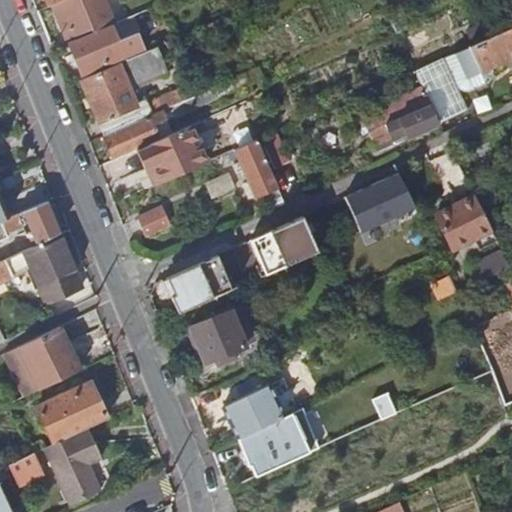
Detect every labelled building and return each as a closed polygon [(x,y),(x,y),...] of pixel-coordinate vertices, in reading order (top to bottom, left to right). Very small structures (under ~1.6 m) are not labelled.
[(44,0),(48,8),(66,0),(44,0)] [(104,0),(72,0),(73,1),(53,9),(66,39),(86,30),(84,26),(90,24),(94,33),(111,25),(115,24),(104,0)] [(111,25),(118,41),(135,33),(140,31),(133,16),(115,24),(111,25)] [(511,24),(467,45),(479,72),(490,67),(489,66),(511,55),(511,24)] [(118,41),(111,25),(94,33),(69,44),(82,75),(142,49),(135,33),(118,41)] [(479,72),(467,45),(441,57),(412,70),(419,83),(424,81),(421,75),(438,67),(441,73),(447,70),(454,86),(458,89),(462,90),(467,91),(486,82),(488,80),(491,75),(492,70),(490,67),(479,72)] [(92,106),(106,137),(195,96),(190,85),(146,105),(136,84),(164,71),(154,49),(117,65),(118,67),(82,83),(89,100),(92,106)] [(106,137),(104,138),(114,161),(136,151),(159,140),(152,126),(172,117),(176,117),(249,84),(244,74),(195,96),(106,137)] [(364,117),(368,131),(428,105),(421,88),(373,112),(364,117)] [(437,124),(428,105),(368,131),(367,131),(372,144),(390,135),(393,142),(437,124)] [(159,140),(136,151),(145,171),(151,167),(159,184),(207,162),(190,126),(159,140)] [(281,130),(265,137),(276,165),(293,158),(281,130)] [(390,135),(372,144),(375,149),(393,142),(390,135)] [(270,173),(256,140),(234,150),(239,163),(242,169),(247,180),(254,196),(267,191),(275,187),(270,173)] [(242,169),(239,163),(234,165),(237,172),(242,169)] [(151,167),(145,171),(153,187),(159,184),(151,167)] [(362,230),(418,205),(402,168),(345,193),(362,230)] [(254,196),(247,180),(242,183),(248,199),(254,196)] [(216,185),(207,189),(212,200),(224,194),(220,186),(216,185)] [(275,187),(267,191),(265,201),(269,211),(283,205),(275,187)] [(484,216),(474,196),(435,215),(453,250),(491,230),(484,216)] [(31,247),(57,234),(43,202),(22,211),(7,218),(0,221),(0,240),(7,238),(5,234),(23,226),(31,247)] [(161,209),(138,220),(145,236),(169,226),(161,209)] [(301,216),(249,239),(265,274),(317,251),(301,216)] [(81,289),(57,234),(31,247),(0,261),(0,281),(29,267),(45,303),(81,289)] [(502,251),(469,266),(474,277),(470,278),(472,284),(509,267),(502,251)] [(216,254),(165,277),(173,293),(169,295),(177,313),(232,289),(216,254)] [(502,276),(484,285),(490,298),(508,289),(502,276)] [(227,310),(188,326),(203,362),(213,358),(231,351),(243,347),(242,346),(248,343),(244,336),(250,333),(239,307),(228,311),(227,310)] [(60,326),(17,347),(39,389),(81,369),(60,326)] [(322,336),(299,347),(304,361),(328,350),(322,336)] [(295,340),(281,346),(290,367),(304,361),(295,340)] [(39,389),(17,347),(4,354),(25,396),(39,389)] [(231,351),(213,358),(216,365),(234,358),(231,351)] [(282,379),(221,407),(237,439),(297,410),(282,379)] [(373,381),(334,399),(350,433),(388,415),(389,417),(404,410),(402,404),(387,411),(373,381)] [(90,382),(36,408),(53,444),(107,418),(90,382)] [(276,426),(238,445),(244,458),(283,439),(276,426)] [(92,427),(49,447),(75,504),(106,491),(93,463),(106,457),(92,427)] [(38,474),(30,459),(11,469),(19,484),(38,474)] [(9,511),(0,490),(0,511),(9,511)] [(402,511),(399,501),(375,511),(402,511)]
